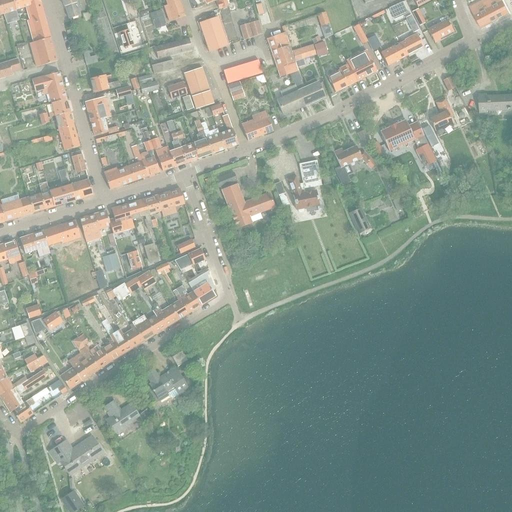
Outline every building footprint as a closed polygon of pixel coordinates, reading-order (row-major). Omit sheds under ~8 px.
[(0,0),(0,3),(4,15),(6,25),(19,21),(16,11),(11,0),(0,0)] [(33,11),(29,0),(11,0),(16,11),(26,8),(28,15),(30,14),(30,12),(33,11)] [(28,21),(32,37),(34,42),(30,44),(37,67),(57,61),(39,0),(29,0),(33,11),(30,12),(30,14),(32,20),(28,21)] [(62,0),(64,5),(64,6),(65,6),(69,19),(80,15),(76,3),(77,2),(75,0),(62,0)] [(169,22),(185,16),(179,0),(165,0),(167,5),(164,6),(169,22)] [(228,6),(226,0),(218,0),(219,2),(217,3),(219,9),(228,6)] [(480,29),(509,14),(501,0),(493,0),(495,3),(489,6),(488,4),(472,13),(480,29)] [(408,14),(402,2),(389,9),(394,20),(408,14)] [(155,28),(165,25),(161,11),(150,14),(155,28)] [(421,30),(412,14),(407,17),(415,33),(421,30)] [(208,52),(227,46),(218,18),(199,24),(208,52)] [(439,39),(453,32),(447,20),(427,30),(434,43),(440,40),(439,39)] [(240,27),(243,41),(262,36),(258,22),(240,27)] [(119,32),(123,48),(133,45),(128,29),(119,32)] [(268,39),(267,39),(277,68),(280,77),(289,74),(297,71),(294,62),(316,55),(313,45),(291,52),(284,33),(268,39)] [(400,43),(406,55),(423,47),(416,34),(404,40),(404,41),(400,43)] [(375,36),(367,40),(371,48),(373,51),(381,47),(375,36)] [(157,59),(191,49),(188,38),(154,47),(157,59)] [(406,55),(400,43),(400,42),(380,52),(387,65),(406,55)] [(366,51),(346,61),(348,64),(356,81),(356,82),(376,71),(366,51)] [(86,65),(97,62),(95,56),(85,59),(86,65)] [(17,59),(8,61),(12,73),(20,70),(17,59)] [(175,68),(173,60),(151,66),(154,74),(175,68)] [(228,84),(262,73),(258,60),(224,71),(228,84)] [(8,61),(0,63),(0,79),(12,75),(12,73),(8,61)] [(356,81),(348,64),(338,69),(340,72),(328,78),(335,92),(356,81)] [(195,109),(213,103),(201,68),(183,74),(191,97),(195,109)] [(297,71),(289,74),(294,85),(302,103),(308,100),(310,104),(324,97),(317,82),(304,88),(301,82),(297,71)] [(67,99),(64,88),(59,72),(32,80),(35,92),(42,90),(44,95),(48,93),(51,103),(67,99)] [(140,84),(152,81),(150,75),(138,78),(140,84)] [(448,91),(455,88),(450,77),(443,80),(448,91)] [(105,78),(91,82),(93,93),(113,88),(120,86),(119,81),(112,82),(107,84),(105,78)] [(134,90),(139,88),(135,78),(130,79),(134,90)] [(142,94),(158,90),(156,82),(140,86),(142,94)] [(230,93),(242,90),(239,82),(227,85),(230,93)] [(171,99),(187,94),(183,83),(167,88),(171,99)] [(302,103),(294,85),(280,92),(282,97),(276,100),(283,116),(297,109),(295,106),(302,103)] [(129,87),(115,90),(118,99),(131,95),(129,87)] [(244,97),(242,90),(230,93),(232,101),(244,97)] [(494,97),(487,97),(486,94),(479,95),(480,114),(487,114),(487,111),(511,109),(511,96),(500,97),(500,96),(494,96),(494,97)] [(99,99),(85,102),(90,122),(104,119),(110,117),(105,97),(99,99)] [(67,99),(51,103),(54,112),(49,113),(50,117),(54,116),(70,112),(67,99)] [(450,118),(453,117),(445,99),(435,103),(440,114),(429,119),(434,131),(452,123),(450,118)] [(220,104),(209,108),(212,116),(222,112),(220,104)] [(64,128),(74,125),(70,112),(54,116),(59,133),(65,132),(64,128)] [(253,120),(241,125),(247,141),(272,131),(265,112),(251,117),(253,120)] [(227,131),(219,134),(224,149),(237,145),(232,130),(227,115),(221,117),(224,124),(227,131)] [(104,119),(90,122),(94,136),(108,132),(108,134),(118,131),(117,127),(107,129),(104,119)] [(429,119),(422,122),(431,143),(438,139),(429,119)] [(198,142),(193,144),(198,158),(211,154),(201,124),(199,120),(194,122),(198,134),(196,135),(198,142)] [(390,127),(381,131),(390,154),(409,146),(416,146),(426,141),(425,139),(420,129),(416,122),(408,126),(405,120),(396,125),(395,124),(390,126),(390,127)] [(224,149),(219,134),(210,137),(207,130),(208,129),(205,122),(201,124),(211,154),(224,149)] [(59,133),(64,150),(64,151),(79,147),(74,125),(64,128),(65,132),(59,133)] [(364,145),(370,142),(364,131),(358,134),(364,145)] [(179,141),(176,133),(171,135),(173,142),(171,143),(174,150),(169,152),(170,153),(175,167),(186,163),(181,148),(179,141)] [(8,138),(0,140),(0,151),(11,148),(8,138)] [(150,141),(153,149),(160,147),(157,138),(150,141)] [(140,156),(147,177),(159,172),(151,150),(153,149),(150,141),(143,143),(147,153),(145,153),(141,154),(140,156)] [(198,158),(193,144),(181,148),(186,163),(198,158)] [(147,177),(140,156),(136,146),(131,148),(135,159),(137,158),(138,163),(123,168),(128,183),(147,177)] [(352,173),(348,164),(361,159),(371,168),(375,164),(363,151),(359,153),(356,146),(342,152),(341,149),(334,152),(340,168),(335,170),(342,185),(349,182),(347,176),(352,173)] [(175,167),(170,153),(162,155),(160,149),(155,151),(162,171),(175,167)] [(71,158),(76,174),(86,171),(82,155),(71,158)] [(304,189),(322,186),(317,161),(299,164),(303,186),(300,187),(296,176),(287,179),(293,195),(296,210),(319,205),(316,191),(305,193),(304,189)] [(128,183),(123,168),(117,170),(116,168),(103,173),(109,190),(128,183)] [(236,185),(237,185),(238,185),(234,173),(216,180),(219,188),(220,187),(222,190),(236,185)] [(71,185),(75,200),(93,195),(88,180),(71,185)] [(71,185),(64,187),(50,191),(54,207),(75,200),(71,185)] [(252,223),(250,220),(250,217),(275,208),(269,194),(244,203),(237,185),(236,185),(222,190),(237,229),(252,223)] [(178,213),(176,207),(185,204),(180,189),(157,196),(162,211),(164,217),(178,213)] [(41,194),(29,197),(33,213),(46,209),(54,207),(50,191),(41,194)] [(285,193),(278,196),(283,207),(289,205),(285,193)] [(157,196),(145,199),(149,215),(162,211),(157,196)] [(1,206),(6,221),(33,213),(29,197),(1,206)] [(145,199),(128,205),(132,220),(145,216),(146,220),(144,220),(147,230),(153,228),(151,221),(149,215),(145,199)] [(128,205),(115,208),(118,218),(116,219),(118,224),(132,220),(128,205)] [(359,232),(369,228),(361,209),(351,214),(359,232)] [(95,214),(100,229),(110,226),(106,211),(95,214)] [(100,229),(95,214),(80,219),(87,242),(102,237),(100,229)] [(74,240),(73,238),(80,236),(75,221),(44,231),(49,246),(56,243),(62,241),(62,244),(74,240)] [(49,246),(44,231),(20,239),(25,254),(49,246)] [(116,245),(113,234),(108,235),(112,247),(116,245)] [(15,240),(3,244),(8,260),(10,264),(11,265),(14,264),(15,263),(21,261),(15,240)] [(181,254),(196,247),(192,240),(178,246),(181,254)] [(3,244),(0,245),(0,262),(8,260),(3,244)] [(149,262),(159,259),(155,244),(145,247),(149,262)] [(205,260),(201,248),(188,254),(193,265),(205,260)] [(136,251),(127,254),(132,270),(141,267),(136,251)] [(114,269),(118,268),(114,254),(103,258),(107,270),(114,268),(114,269)] [(22,277),(28,276),(24,262),(18,264),(22,277)] [(29,278),(48,273),(46,268),(28,274),(29,278)] [(193,292),(202,305),(216,296),(208,283),(214,281),(210,271),(203,274),(207,283),(193,292)] [(155,281),(149,272),(138,279),(144,288),(155,281)] [(182,286),(176,289),(179,295),(190,312),(202,305),(193,292),(188,295),(182,286)] [(178,301),(170,306),(179,319),(190,312),(179,295),(176,289),(173,291),(176,297),(178,301)] [(37,305),(26,309),(29,318),(40,315),(37,305)] [(156,309),(166,327),(179,319),(170,306),(161,311),(159,307),(156,309)] [(166,327),(156,309),(153,311),(155,315),(147,320),(155,334),(166,327)] [(55,313),(43,321),(49,330),(61,322),(55,313)] [(45,329),(39,319),(30,322),(35,336),(45,329)] [(110,337),(121,355),(132,348),(123,335),(117,339),(106,320),(101,323),(110,337)] [(133,323),(143,341),(155,334),(147,320),(138,326),(136,322),(133,323)] [(20,326),(24,338),(31,335),(27,323),(20,326)] [(123,335),(132,348),(143,341),(133,323),(129,325),(132,329),(123,335)] [(34,344),(31,335),(24,338),(27,346),(34,344)] [(84,336),(79,339),(84,345),(88,342),(84,336)] [(121,355),(110,337),(107,339),(109,343),(102,349),(110,362),(113,360),(121,355)] [(84,345),(79,339),(74,342),(79,349),(84,345)] [(69,362),(82,381),(100,369),(91,356),(87,349),(69,362)] [(110,362),(102,349),(91,356),(100,369),(110,362)] [(188,360),(182,351),(172,358),(178,367),(188,360)] [(24,361),(27,365),(38,359),(35,355),(24,361)] [(27,365),(26,366),(30,373),(48,363),(43,356),(38,359),(27,365)] [(73,368),(64,374),(60,376),(69,390),(82,381),(69,362),(68,362),(73,368)] [(173,397),(179,394),(179,395),(189,389),(185,382),(188,380),(185,376),(182,378),(175,367),(167,372),(166,373),(167,374),(159,378),(153,368),(143,375),(146,380),(149,378),(152,383),(149,385),(153,390),(152,391),(153,392),(159,401),(168,395),(169,396),(173,397)] [(42,370),(28,380),(18,386),(0,398),(10,412),(12,411),(23,403),(18,395),(46,377),(42,370)] [(11,385),(6,377),(0,380),(0,397),(0,398),(18,386),(15,383),(11,385)] [(52,385),(50,386),(53,391),(55,390),(58,388),(62,394),(66,391),(59,380),(52,385)] [(23,403),(12,411),(19,423),(34,414),(29,407),(50,394),(46,388),(26,401),(23,403)] [(125,424),(139,415),(131,404),(121,411),(114,401),(104,407),(107,413),(110,418),(105,421),(115,435),(127,427),(125,424)] [(68,440),(49,452),(53,458),(57,456),(68,473),(73,470),(75,471),(77,470),(79,469),(81,467),(81,465),(88,460),(89,460),(96,456),(102,452),(92,437),(69,451),(67,448),(72,445),(68,440)] [(73,492),(61,499),(69,511),(73,511),(82,506),(73,492)]
